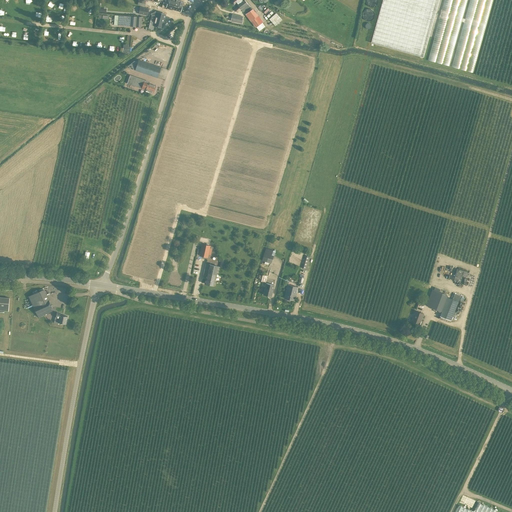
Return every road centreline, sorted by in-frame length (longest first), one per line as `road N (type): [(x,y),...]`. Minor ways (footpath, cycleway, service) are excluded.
road 1 (unclassified): [(511,388),(389,338),(316,319),(101,286)]
road 2 (unclassified): [(101,286),(189,15),(202,0)]
road 3 (unclassified): [(55,511),(101,286)]
